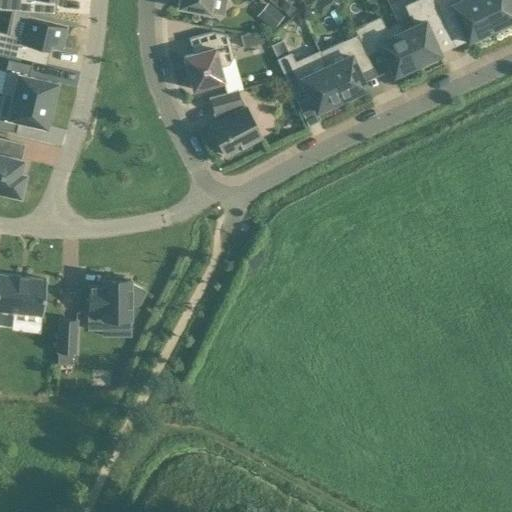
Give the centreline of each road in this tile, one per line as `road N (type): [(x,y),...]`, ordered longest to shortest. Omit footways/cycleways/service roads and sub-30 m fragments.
road 1 (residential): [(211,195),(231,199),(511,62)]
road 2 (residential): [(97,0),(49,229)]
road 3 (residential): [(211,195),(155,80),(144,0)]
road 4 (residential): [(49,229),(105,231),(211,195)]
